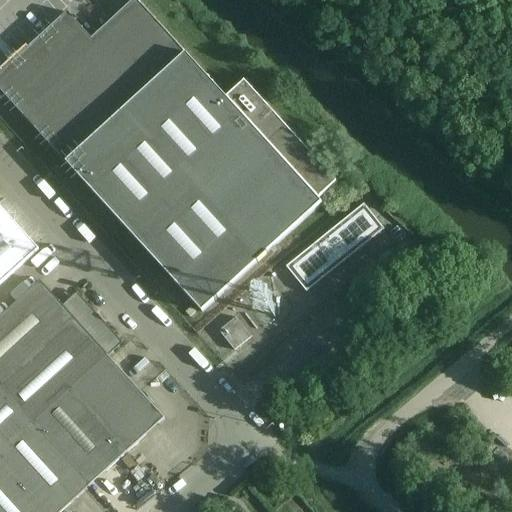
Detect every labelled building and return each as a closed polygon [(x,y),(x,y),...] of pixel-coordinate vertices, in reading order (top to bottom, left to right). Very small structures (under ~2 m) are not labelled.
[(186,54),(186,55),(136,0),(135,0),(92,40),(67,14),(0,74),(0,90),(66,163),(66,164),(202,313),(322,204),(319,200),(337,183),(245,82),(227,99),(186,54)] [(0,285),(40,249),(0,205),(0,285)] [(364,205),(286,268),(306,293),(385,230),(364,205)] [(281,262),(259,266),(262,281),(284,277),(281,262)] [(40,282),(0,318),(0,386),(73,322),(89,307),(78,294),(63,307),(40,282)] [(123,344),(89,307),(73,322),(0,386),(0,390),(32,425),(70,391),(108,357),(123,344)] [(234,352),(252,338),(236,319),(219,332),(234,352)] [(165,419),(108,357),(70,391),(127,453),(165,419)] [(62,511),(89,488),(32,425),(0,390),(0,511),(62,511)] [(89,488),(127,453),(70,391),(32,425),(89,488)] [(466,491),(449,479),(441,491),(457,503),(466,491)]
